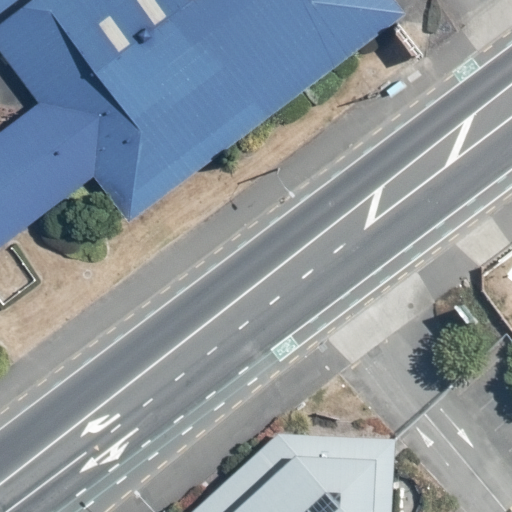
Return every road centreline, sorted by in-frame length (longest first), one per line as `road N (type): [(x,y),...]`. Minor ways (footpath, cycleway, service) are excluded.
road 1 (secondary): [(323,232),(511,64)]
road 2 (secondary): [(511,146),(487,164),(323,232)]
road 3 (secondary): [(162,357),(323,232)]
road 4 (secondary): [(0,480),(162,357)]
road 5 (secondary): [(162,357),(70,511)]
